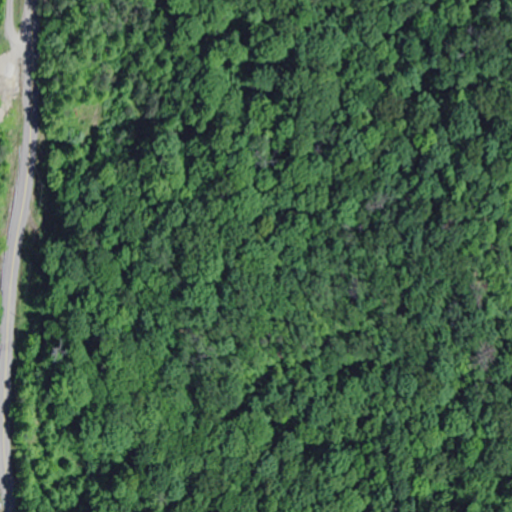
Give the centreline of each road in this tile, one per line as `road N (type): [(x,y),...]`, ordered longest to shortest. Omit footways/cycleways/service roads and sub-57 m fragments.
road 1 (residential): [(56,0),(56,121),(40,196),(68,511)]
road 2 (tertiary): [(14,511),(7,413),(33,132),(35,0)]
